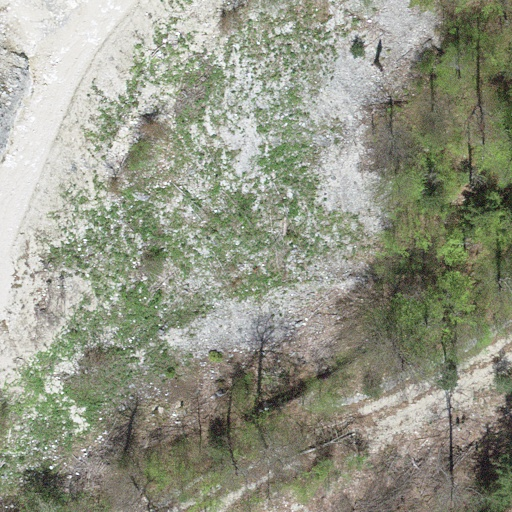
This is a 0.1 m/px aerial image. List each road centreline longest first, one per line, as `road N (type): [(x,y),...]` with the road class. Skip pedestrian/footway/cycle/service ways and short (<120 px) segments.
road 1 (track): [(168,511),(511,346)]
road 2 (track): [(132,0),(45,137),(0,251)]
